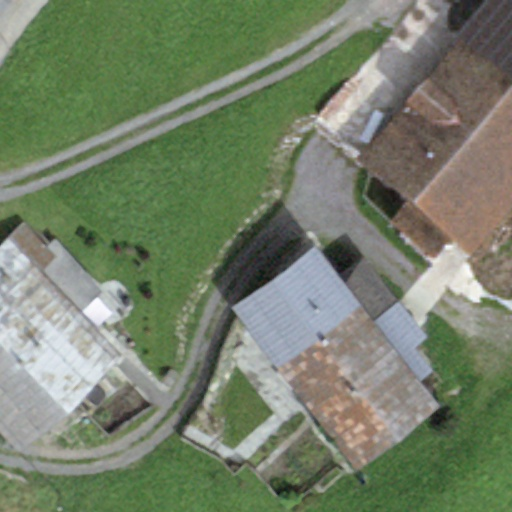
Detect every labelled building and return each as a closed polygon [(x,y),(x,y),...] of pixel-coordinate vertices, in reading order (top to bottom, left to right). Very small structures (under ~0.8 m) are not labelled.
[(511,0),(483,0),(456,32),(465,40),(511,78),(511,0)] [(511,203),(511,78),(465,40),(365,161),(473,250),(511,203)] [(0,244),(0,271),(1,272),(0,272),(0,343),(68,415),(126,361),(96,330),(119,308),(56,238),(47,246),(22,222),(0,244)] [(340,279),(315,246),(231,310),(357,476),(441,412),(418,381),(340,279)] [(340,279),(418,381),(432,371),(414,347),(427,337),(367,258),(354,268),(340,279)] [(0,431),(24,457),(68,415),(0,343),(0,431)]
